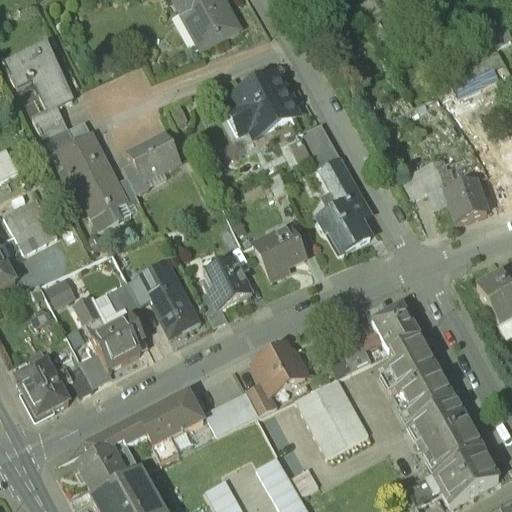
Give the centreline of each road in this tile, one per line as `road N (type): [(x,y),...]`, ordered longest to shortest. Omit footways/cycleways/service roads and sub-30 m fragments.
road 1 (residential): [(423,259),(204,356),(19,464)]
road 2 (residential): [(292,40),(423,259)]
road 3 (residential): [(292,40),(104,112)]
road 4 (residential): [(423,259),(511,427)]
